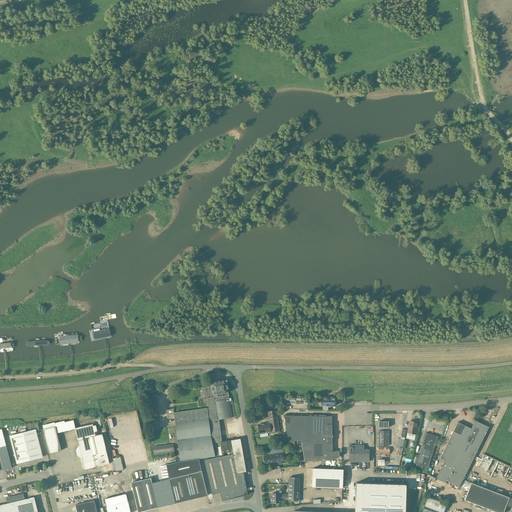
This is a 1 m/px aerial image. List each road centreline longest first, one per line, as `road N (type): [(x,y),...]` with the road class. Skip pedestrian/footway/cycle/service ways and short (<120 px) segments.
road 1 (unclassified): [(0,390),(236,367)]
road 2 (residential): [(511,399),(352,411)]
road 3 (track): [(511,140),(479,89),(463,0)]
road 4 (unclassified): [(258,504),(236,367)]
